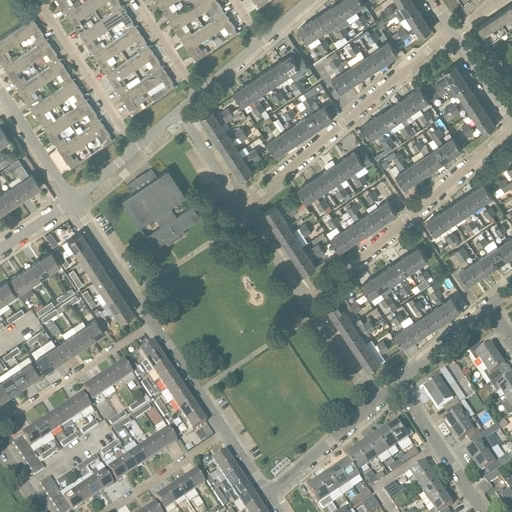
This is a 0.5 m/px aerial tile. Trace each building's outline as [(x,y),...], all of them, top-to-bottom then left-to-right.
[(66,13),(78,5),(75,1),(73,2),(71,0),(56,0),(62,10),(63,9),(66,13)] [(79,33),(89,27),(86,23),(82,25),(79,20),(94,10),(87,0),(86,0),(78,5),(66,13),(65,14),(76,30),(77,29),(79,33)] [(112,12),(121,6),(118,2),(119,1),(117,0),(87,0),(94,10),(108,0),(112,6),(109,8),(112,12)] [(169,20),(178,14),(172,4),(177,0),(155,0),(155,1),(166,17),(167,16),(169,20)] [(211,21),(224,13),(221,9),(222,8),(216,0),(199,0),(190,6),(197,16),(208,9),(212,15),(208,17),(211,21)] [(346,17),(355,11),(348,0),(342,0),(337,4),(346,17)] [(348,0),(355,11),(365,4),(361,0),(348,0)] [(396,15),(400,21),(418,9),(411,0),(408,0),(400,6),(394,10),(393,10),(396,15)] [(461,0),(468,10),(477,2),(475,0),(461,0)] [(336,24),(346,17),(337,4),(327,10),(336,24)] [(125,32),(134,26),(131,22),(132,22),(122,6),(121,6),(112,12),(101,19),(107,30),(122,20),(125,26),(122,28),(125,32)] [(183,40),(195,32),(192,27),(189,30),(185,24),(197,16),(190,6),(178,14),(169,20),(169,21),(179,37),(180,36),(183,40)] [(393,10),(394,10),(391,6),(384,10),(387,15),(393,10)] [(507,30),(511,26),(511,17),(506,8),(497,14),(507,30)] [(413,27),(425,19),(418,9),(400,21),(403,26),(407,31),(413,27)] [(326,30),(336,24),(327,10),(317,16),(326,30)] [(387,15),(390,19),(396,15),(393,10),(387,15)] [(222,29),(229,40),(238,34),(235,29),(235,28),(225,12),(224,13),(211,21),(203,26),(210,36),(222,29)] [(363,23),(368,21),(363,14),(359,17),(363,23)] [(498,36),(507,30),(497,14),(488,20),(498,36)] [(390,19),(387,15),(377,21),(382,29),(386,26),(384,24),(390,19)] [(317,36),(326,30),(317,16),(308,23),(317,36)] [(359,26),(363,23),(359,17),(355,20),(359,26)] [(11,33),(18,43),(32,33),(36,39),(33,41),(36,45),(45,39),(42,35),(43,35),(32,19),(11,33)] [(93,54),(102,47),(99,43),(96,45),(92,40),(107,30),(101,19),(89,27),(79,33),(79,34),(89,50),(90,49),(93,54)] [(420,37),(431,29),(425,19),(413,27),(407,31),(410,35),(416,31),(420,37)] [(489,42),(498,36),(488,20),(479,26),(489,42)] [(307,43),(317,36),(308,23),(298,29),(307,43)] [(138,52),(147,46),(145,42),(146,42),(135,26),(134,26),(125,32),(114,40),(121,50),(135,40),(139,46),(135,48),(138,52)] [(196,61),(205,55),(205,54),(208,52),(205,48),(202,50),(198,44),(210,36),(203,26),(195,32),(183,40),(182,41),(192,57),(193,56),(196,61)] [(400,35),(407,31),(403,26),(397,30),(400,35)] [(340,30),(344,36),(349,33),(344,27),(340,30)] [(340,39),(344,36),(340,30),(336,32),(340,39)] [(410,35),(407,31),(400,35),(401,35),(403,40),(404,39),(410,35)] [(375,41),(379,38),(375,32),(371,35),(375,41)] [(4,67),(13,61),(10,56),(6,59),(3,53),(18,43),(11,33),(0,40),(0,63),(1,63),(4,67)] [(371,44),(375,41),(371,35),(367,37),(371,44)] [(222,43),(219,38),(214,41),(217,46),(222,43)] [(49,66),(58,60),(55,55),(56,55),(46,39),(45,39),(36,45),(24,53),(31,63),(43,56),(49,66)] [(106,74),(115,68),(112,63),(109,65),(105,60),(121,50),(114,40),(102,47),(93,54),(92,54),(102,70),(103,70),(106,74)] [(325,48),(329,46),(325,40),(321,42),(325,48)] [(398,54),(397,52),(389,40),(379,47),(388,61),(398,54)] [(321,51),(325,48),(321,42),(317,45),(321,51)] [(352,56),(356,53),(352,47),(349,43),(345,46),(352,56)] [(356,53),(360,51),(356,44),(352,47),(356,53)] [(127,60),(134,70),(145,63),(149,68),(137,75),(140,80),(161,67),(158,62),(159,62),(148,46),(147,46),(138,52),(127,60)] [(379,67),(388,61),(379,47),(370,53),(379,67)] [(17,87),(26,81),(23,77),(20,79),(16,73),(31,63),(24,53),(13,61),(4,67),(3,67),(13,83),(14,83),(17,87)] [(369,73),(379,67),(370,53),(360,59),(369,73)] [(301,54),(294,59),(291,55),(282,61),(290,75),(295,81),(302,92),(306,89),(299,78),(304,74),(303,72),(309,68),(301,54)] [(340,92),(350,86),(330,56),(326,58),(337,75),(331,79),(340,92)] [(360,80),(350,66),(347,60),(341,63),(337,57),(333,60),(330,56),(350,86),(360,80)] [(63,85),(72,80),(69,76),(70,75),(59,59),(58,60),(49,66),(38,73),(45,83),(59,74),(63,79),(60,81),(63,85)] [(360,80),(369,73),(360,59),(350,66),(360,80)] [(119,94),(133,85),(130,80),(127,82),(124,77),(134,70),(127,60),(115,68),(106,74),(105,74),(116,90),(117,90),(119,94)] [(281,81),(290,75),(282,61),(272,67),(281,81)] [(444,87),(450,82),(461,75),(455,65),(443,72),(447,78),(434,86),(437,91),(444,87)] [(140,80),(148,90),(162,81),(166,86),(162,88),(165,93),(174,87),(171,83),(172,82),(162,66),(161,67),(140,80)] [(271,87),(281,81),(272,67),(262,74),(271,87)] [(30,107),(43,99),(40,94),(33,99),(30,93),(45,83),(38,73),(26,81),(17,87),(16,87),(27,103),(28,103),(30,107)] [(262,94),(271,87),(262,74),(253,80),(262,94)] [(318,81),(314,74),(309,78),(313,84),(318,81)] [(450,97),(457,93),(468,85),(461,75),(450,82),(444,87),(447,91),(450,97)] [(76,106),(85,100),(82,96),(83,95),(72,79),(72,80),(63,85),(52,92),(59,103),(73,94),(76,99),(73,102),(76,106)] [(133,114),(142,108),(139,103),(136,106),(132,100),(148,90),(140,80),(133,85),(119,94),(119,95),(129,111),(130,110),(133,114)] [(243,86),(253,100),(257,106),(261,112),(265,110),(257,97),(262,94),(253,80),(243,86)] [(295,81),(290,84),(295,90),(293,91),(296,95),(302,92),(295,81)] [(464,103),(475,95),(468,85),(457,93),(464,103)] [(243,106),(253,100),(243,86),(234,93),(243,106)] [(444,87),(437,91),(440,96),(447,91),(444,87)] [(333,118),(324,104),(319,108),(310,96),(316,92),(313,88),(303,94),(310,104),(315,111),(324,124),(333,118)] [(410,94),(419,107),(429,101),(420,88),(410,94)] [(280,100),(284,97),(280,91),(276,93),(280,100)] [(44,127),(53,121),(50,117),(47,119),(43,113),(59,103),(52,92),(43,99),(30,107),(29,108),(40,124),(41,123),(44,127)] [(276,102),(280,100),(276,93),(271,96),(276,102)] [(303,94),(299,97),(306,107),(310,104),(303,94)] [(410,114),(419,107),(410,94),(401,100),(410,114)] [(470,113),(482,106),(475,95),(464,103),(470,113)] [(89,126),(98,120),(95,116),(96,115),(86,99),(85,100),(76,106),(65,113),(72,123),(86,114),(90,119),(86,122),(89,126)] [(409,123),(404,117),(410,114),(401,100),(391,107),(400,120),(404,126),(409,123)] [(451,111),(457,107),(454,102),(448,106),(451,111)] [(314,131),(324,124),(315,111),(310,104),(306,107),(301,110),(302,112),(305,117),(314,131)] [(214,138),(225,131),(222,125),(228,121),(243,111),(239,106),(231,112),(225,116),(218,120),(207,128),(214,138)] [(261,112),(257,106),(252,109),(257,115),(261,112)] [(470,113),(474,118),(477,123),(489,116),(482,106),(470,113)] [(225,116),(231,112),(228,107),(222,112),(225,116)] [(391,126),(400,120),(391,107),(382,113),(391,126)] [(454,116),(460,112),(457,107),(451,111),(454,116)] [(291,108),(287,111),(291,117),(295,115),(291,108)] [(207,128),(218,120),(212,110),(200,117),(207,128)] [(287,120),(291,117),(287,111),(283,114),(287,120)] [(423,114),(428,120),(432,117),(428,111),(423,114)] [(57,147),(66,141),(63,137),(60,139),(56,134),(72,123),(65,113),(53,121),(44,127),(43,128),(53,144),(54,143),(57,147)] [(372,119),(381,133),(387,129),(391,126),(382,113),(372,119)] [(423,123),(428,120),(423,114),(419,117),(423,123)] [(484,134),(495,126),(489,116),(477,123),(484,134)] [(314,131),(305,117),(295,123),(304,137),(314,131)] [(371,139),(376,136),(381,142),(386,139),(381,133),(372,119),(363,126),(371,139)] [(103,147),(112,141),(109,136),(110,136),(99,120),(98,120),(89,126),(78,133),(85,144),(100,134),(103,140),(100,142),(103,147)] [(304,137),(295,123),(292,126),(286,130),(295,143),(304,137)] [(411,137),(418,133),(415,128),(413,130),(409,123),(404,126),(409,133),(411,137)] [(468,123),(461,127),(464,131),(471,127),(468,123)] [(268,132),(273,130),(269,124),(264,127),(268,132)] [(0,126),(0,145),(9,140),(0,126)] [(404,135),(409,133),(404,126),(400,129),(404,135)] [(471,127),(464,131),(467,136),(474,132),(471,127)] [(238,137),(245,132),(242,128),(235,132),(238,137)] [(285,150),(295,143),(286,130),(276,136),(285,150)] [(439,137),(435,130),(431,133),(435,140),(439,137)] [(221,148),(232,141),(225,131),(214,138),(221,148)] [(241,141),(248,137),(245,132),(238,137),(241,141)] [(71,168),(80,162),(73,152),(85,144),(78,133),(66,141),(57,147),(56,148),(67,164),(68,163),(71,168)] [(276,156),(285,150),(276,136),(267,143),(276,156)] [(386,139),(390,145),(394,142),(390,136),(386,139)] [(443,163),(452,156),(443,143),(439,137),(435,140),(439,146),(434,149),(443,163)] [(462,150),(453,137),(443,143),(452,156),(462,150)] [(390,145),(386,139),(381,142),(385,148),(390,145)] [(416,143),(420,150),(424,146),(420,140),(416,143)] [(228,158),(239,151),(232,141),(221,148),(228,158)] [(416,152),(420,150),(416,143),(412,146),(416,152)] [(427,145),(424,146),(420,150),(424,156),(433,169),(443,163),(434,149),(431,151),(427,145)] [(235,169),(246,161),(252,157),(258,153),(255,148),(242,156),(239,151),(228,158),(235,169)] [(258,153),(252,157),(255,161),(264,155),(261,151),(258,153)] [(355,171),(364,164),(356,151),(346,158),(355,171)] [(367,166),(374,161),(366,151),(360,155),(367,166)] [(6,158),(9,162),(17,157),(14,153),(6,158)] [(401,153),(397,156),(401,162),(405,159),(401,153)] [(393,158),(397,165),(401,162),(397,156),(393,158)] [(423,175),(433,169),(424,156),(414,162),(423,175)] [(0,164),(2,167),(9,162),(6,158),(0,161),(0,164)] [(345,177),(355,171),(346,158),(336,164),(345,177)] [(21,164),(18,160),(11,164),(14,169),(21,164)] [(241,179),(252,171),(246,161),(235,169),(241,179)] [(405,168),(401,162),(397,165),(401,171),(395,175),(404,188),(414,182),(405,168)] [(414,182),(423,175),(414,162),(405,168),(414,182)] [(14,169),(11,164),(3,169),(6,174),(14,169)] [(29,176),(21,164),(14,169),(22,180),(31,194),(41,187),(32,174),(29,176)] [(340,190),(344,196),(348,194),(348,193),(340,181),(345,177),(336,164),(327,170),(336,183),(340,190)] [(151,169),(127,186),(131,193),(121,200),(139,227),(154,217),(161,227),(145,237),(153,249),(162,243),(164,246),(184,233),(182,229),(199,218),(192,206),(176,216),(169,206),(185,196),(167,170),(157,177),(151,169)] [(317,177),(326,190),(336,183),(327,170),(317,177)] [(363,183),(367,181),(363,174),(359,177),(363,183)] [(308,183),(317,196),(321,194),(326,190),(317,177),(308,183)] [(359,186),(363,183),(359,177),(355,180),(359,186)] [(507,183),(505,179),(504,178),(498,182),(501,187),(507,183)] [(20,201),(31,194),(22,180),(11,187),(20,201)] [(317,205),(321,202),(317,196),(308,183),(298,189),(307,203),(312,199),(317,205)] [(483,203),(493,197),(484,183),(474,190),(483,203)] [(511,188),(507,183),(501,187),(504,192),(511,188)] [(10,207),(20,201),(11,187),(1,194),(10,207)] [(336,193),(340,199),(344,196),(340,190),(336,193)] [(474,210),(483,203),(474,190),(465,196),(474,210)] [(374,191),(370,194),(374,200),(378,197),(374,191)] [(0,213),(0,214),(10,207),(1,194),(0,194),(0,213)] [(374,200),(370,194),(366,197),(370,203),(374,200)] [(464,216),(474,210),(465,196),(455,203),(464,216)] [(325,209),(327,212),(331,210),(325,200),(321,202),(325,209)] [(388,200),(382,204),(378,206),(387,220),(397,213),(388,200)] [(288,212),(292,216),(306,207),(302,202),(295,207),(288,212)] [(321,211),(325,209),(321,202),(317,205),(321,211)] [(288,212),(295,207),(292,203),(285,207),(288,212)] [(455,222),(464,216),(455,203),(446,209),(455,222)] [(351,206),(355,213),(359,210),(355,204),(351,206)] [(271,223),(282,216),(275,206),(264,213),(271,223)] [(368,232),(359,219),(355,213),(351,206),(347,209),(355,222),(350,225),(358,239),(368,232)] [(378,226),(387,220),(378,206),(369,213),(378,226)] [(491,216),(496,213),(492,207),(487,210),(491,216)] [(436,215),(445,229),(455,222),(446,209),(436,215)] [(487,219),(491,216),(487,210),(483,213),(487,219)] [(368,232),(378,226),(369,213),(359,219),(368,232)] [(426,222),(435,235),(445,229),(436,215),(426,222)] [(278,233),(289,226),(282,216),(271,223),(278,233)] [(332,228),(336,226),(332,220),(328,222),(332,228)] [(472,229),(477,226),(472,220),(468,222),(472,229)] [(468,231),(472,229),(468,222),(464,225),(468,231)] [(308,228),(305,223),(299,227),(302,232),(308,228)] [(358,239),(350,225),(340,232),(349,245),(358,239)] [(284,244),(296,236),(292,231),(289,226),(278,233),(284,244)] [(499,236),(503,234),(499,227),(495,230),(499,236)] [(308,228),(302,232),(305,237),(311,232),(308,228)] [(73,251),(87,242),(80,232),(67,241),(73,251)] [(349,245),(340,232),(335,235),(330,238),(339,251),(349,245)] [(449,235),(453,241),(457,238),(453,232),(449,235)] [(449,235),(445,238),(449,244),(453,241),(449,235)] [(291,254),(302,247),(296,236),(284,244),(291,254)] [(484,237),(480,240),(484,246),(489,243),(484,237)] [(511,255),(511,246),(507,239),(498,246),(507,259),(511,255)] [(484,246),(480,240),(476,243),(480,249),(484,246)] [(80,262),(94,253),(87,242),(73,251),(80,262)] [(312,248),(315,253),(322,248),(319,244),(312,248)] [(455,253),(457,255),(461,253),(465,250),(463,246),(455,252),(455,253)] [(507,259),(498,246),(488,252),(497,266),(507,259)] [(298,264),(309,257),(306,252),(302,247),(291,254),(298,264)] [(418,267),(428,260),(419,247),(410,253),(418,267)] [(322,248),(315,253),(318,257),(325,253),(322,248)] [(60,261),(65,258),(60,250),(55,253),(60,261)] [(469,256),(465,250),(461,253),(465,259),(469,256)] [(50,272),(60,265),(51,251),(41,258),(50,272)] [(487,272),(497,266),(488,252),(478,259),(487,272)] [(87,272),(100,263),(94,253),(80,262),(87,272)] [(409,273),(418,267),(410,253),(400,259),(409,273)] [(457,255),(455,253),(449,257),(455,265),(461,261),(465,268),(459,271),(468,285),(478,278),(469,265),(465,259),(461,253),(457,255)] [(305,274),(316,267),(309,257),(298,264),(305,274)] [(40,279),(50,272),(41,258),(31,265),(40,279)] [(65,268),(70,265),(65,258),(60,261),(65,268)] [(390,266),(399,279),(403,286),(408,292),(412,289),(403,277),(409,273),(400,259),(390,266)] [(487,272),(478,259),(469,265),(478,278),(487,272)] [(93,282),(107,273),(100,263),(87,272),(93,282)] [(30,285),(40,279),(31,265),(20,272),(30,285)] [(390,286),(399,279),(390,266),(381,272),(390,286)] [(73,281),(78,278),(73,270),(68,273),(73,281)] [(427,279),(431,276),(426,270),(422,273),(427,279)] [(20,292),(30,285),(20,272),(10,278),(20,292)] [(371,279),(380,292),(384,298),(388,304),(393,302),(387,294),(393,290),(390,286),(381,272),(371,279)] [(100,292),(114,283),(107,273),(93,282),(100,292)] [(422,282),(427,279),(422,273),(418,276),(422,282)] [(82,286),(83,285),(78,278),(73,281),(80,291),(83,288),(82,286)] [(370,298),(380,292),(371,279),(362,285),(370,298)] [(0,292),(6,301),(16,294),(7,281),(0,285),(0,292)] [(107,302),(120,293),(114,283),(100,292),(107,302)] [(408,292),(403,286),(399,288),(403,295),(408,292)] [(64,293),(67,298),(74,293),(71,288),(64,293)] [(434,290),(438,297),(442,294),(438,288),(434,290)] [(87,301),(91,297),(86,290),(82,293),(87,301)] [(438,297),(434,290),(430,293),(434,300),(438,297)] [(59,303),(67,298),(64,293),(56,298),(59,303)] [(113,312),(127,303),(120,293),(107,302),(113,312)] [(71,304),(79,299),(76,295),(68,300),(71,304)] [(92,308),(96,305),(91,297),(87,301),(92,308)] [(442,303),(451,316),(461,310),(452,297),(446,300),(442,303)] [(388,304),(384,298),(380,301),(384,307),(388,304)] [(422,335),(432,329),(423,315),(419,309),(415,303),(412,298),(408,301),(419,318),(414,322),(422,335)] [(359,304),(356,299),(350,304),(353,308),(359,304)] [(64,309),(71,304),(68,300),(61,305),(64,309)] [(423,307),(419,300),(415,303),(419,309),(423,307)] [(43,307),(46,311),(54,306),(51,302),(43,307)] [(335,320),(346,313),(339,302),(328,310),(335,320)] [(395,306),(393,302),(388,304),(393,311),(397,309),(395,306)] [(120,322),(133,313),(127,303),(113,312),(120,322)] [(442,323),(451,316),(442,303),(438,306),(433,309),(442,323)] [(342,330),(353,323),(349,317),(362,309),(359,304),(353,308),(346,313),(335,320),(342,330)] [(39,316),(46,311),(43,307),(36,311),(39,316)] [(48,313),(51,318),(59,313),(55,308),(48,313)] [(14,314),(17,318),(24,313),(21,309),(14,314)] [(442,323),(433,309),(423,315),(432,329),(442,323)] [(100,321),(104,318),(99,310),(95,313),(100,321)] [(41,318),(44,323),(51,318),(48,313),(41,318)] [(400,322),(404,319),(400,313),(396,316),(400,322)] [(9,323),(17,318),(14,314),(6,318),(9,323)] [(396,325),(400,322),(396,316),(392,318),(396,325)] [(105,328),(109,325),(104,318),(100,321),(105,328)] [(94,339),(104,333),(95,319),(85,326),(94,339)] [(349,340),(366,329),(363,324),(359,319),(353,323),(342,330),(349,340)] [(366,329),(373,324),(369,320),(363,324),(366,329)] [(413,342),(422,335),(414,322),(404,328),(413,342)] [(355,351),(367,343),(363,337),(376,329),(373,324),(366,329),(349,340),(355,351)] [(84,346),(94,339),(85,326),(75,332),(84,346)] [(403,348),(413,342),(404,328),(394,335),(403,348)] [(34,335),(37,340),(44,335),(41,330),(34,335)] [(74,353),(84,346),(75,332),(65,339),(74,353)] [(30,345),(37,340),(34,335),(27,340),(30,345)] [(64,359),(74,353),(65,339),(55,346),(64,359)] [(376,345),(380,349),(386,345),(383,340),(376,345)] [(146,361),(159,352),(153,342),(139,351),(146,361)] [(355,351),(362,361),(373,353),(370,349),(367,343),(355,351)] [(483,365),(498,355),(491,344),(483,349),(480,344),(469,351),(473,356),(475,354),(483,365)] [(380,349),(383,354),(389,349),(386,345),(380,349)] [(10,351),(13,356),(20,351),(17,346),(10,351)] [(54,366),(64,359),(55,346),(45,352),(54,366)] [(5,361),(13,356),(10,351),(2,356),(5,361)] [(44,373),(54,366),(45,352),(35,359),(44,373)] [(152,371),(166,362),(159,352),(146,361),(152,371)] [(362,361),(369,371),(380,364),(376,358),(373,353),(362,361)] [(501,376),(500,375),(498,371),(505,366),(498,355),(483,365),(487,371),(484,373),(490,383),(501,376)] [(132,370),(137,367),(132,360),(128,363),(132,370)] [(21,368),(30,382),(40,375),(31,361),(21,368)] [(132,376),(132,375),(123,361),(113,368),(122,382),(125,386),(134,380),(132,376)] [(159,381),(173,372),(166,362),(152,371),(159,381)] [(137,377),(142,374),(137,367),(132,370),(137,377)] [(20,388),(30,382),(21,368),(11,375),(20,388)] [(112,388),(122,382),(113,368),(103,375),(112,388)] [(166,391),(179,382),(173,372),(159,381),(166,391)] [(431,400),(446,389),(443,384),(445,382),(439,372),(428,379),(431,384),(424,389),(431,400)] [(10,395),(20,388),(11,375),(1,381),(10,395)] [(102,395),(112,388),(103,375),(93,381),(102,395)] [(504,397),(511,391),(511,376),(504,381),(501,376),(490,383),(497,393),(500,391),(504,397)] [(145,390),(150,387),(145,380),(141,383),(145,390)] [(0,401),(10,395),(1,381),(0,381),(0,401)] [(92,402),(102,395),(93,381),(83,388),(92,402)] [(172,401),(186,392),(179,382),(166,391),(172,401)] [(151,397),(155,394),(150,387),(145,390),(151,397)] [(449,411),(460,403),(453,393),(450,395),(446,389),(431,400),(438,410),(446,405),(449,411)] [(179,411),(193,402),(186,392),(172,401),(179,411)] [(81,415),(91,408),(82,394),(72,401),(81,415)] [(136,403),(139,407),(149,401),(145,395),(143,397),(143,398),(136,403)] [(159,410),(164,407),(159,400),(154,403),(159,410)] [(71,421),(81,415),(72,401),(62,408),(71,421)] [(186,421),(199,412),(193,402),(179,411),(186,421)] [(132,412),(139,407),(136,403),(129,408),(132,412)] [(452,431),(468,421),(464,415),(467,413),(460,403),(449,411),(453,416),(445,420),(452,431)] [(141,409),(143,414),(151,409),(148,405),(141,409)] [(164,417),(168,414),(164,407),(159,410),(164,417)] [(61,428),(71,421),(62,408),(52,414),(61,428)] [(130,416),(133,421),(143,414),(141,409),(133,414),(130,416)] [(116,416),(119,421),(127,416),(124,411),(116,416)] [(192,431),(206,423),(199,412),(186,421),(192,431)] [(51,435),(61,428),(52,414),(41,421),(51,435)] [(112,425),(119,421),(116,416),(109,421),(112,425)] [(399,420),(408,437),(414,434),(410,427),(405,417),(399,420)] [(120,423),(123,427),(131,422),(128,418),(120,423)] [(87,425),(90,430),(98,425),(95,420),(87,425)] [(172,430),(177,427),(172,420),(167,423),(172,430)] [(41,441),(51,435),(41,421),(31,428),(41,441)] [(387,428),(398,445),(408,438),(397,421),(387,428)] [(470,442),(481,435),(474,425),(471,427),(468,421),(452,431),(460,442),(467,437),(470,442)] [(116,432),(123,427),(120,423),(113,428),(116,432)] [(201,441),(214,433),(208,424),(196,432),(201,441)] [(83,435),(90,430),(87,425),(80,430),(83,435)] [(177,437),(182,434),(177,427),(172,430),(177,437)] [(30,448),(41,441),(31,428),(21,434),(22,436),(26,442),(30,447),(30,448)] [(167,449),(177,442),(168,428),(157,435),(167,449)] [(388,452),(398,445),(387,428),(376,435),(388,452)] [(67,439),(70,443),(78,438),(75,434),(67,439)] [(156,456),(167,449),(157,435),(147,442),(156,456)] [(378,459),(388,452),(376,435),(366,442),(378,459)] [(474,463),(489,453),(485,447),(488,445),(481,435),(470,442),(474,447),(466,452),(474,463)] [(16,448),(26,442),(22,436),(12,443),(16,448)] [(63,448),(70,443),(67,439),(60,444),(63,448)] [(26,442),(16,448),(20,454),(30,447),(26,442)] [(107,447),(111,451),(118,446),(115,442),(107,447)] [(146,462),(156,456),(147,442),(137,448),(146,462)] [(367,466),(378,459),(366,442),(356,449),(367,466)] [(30,447),(20,454),(23,459),(33,452),(30,448),(30,447)] [(47,452),(50,456),(58,451),(55,447),(47,452)] [(103,456),(111,451),(107,447),(100,452),(103,456)] [(136,469),(146,462),(137,448),(127,455),(136,469)] [(357,473),(367,466),(356,449),(346,455),(349,460),(357,473)] [(405,456),(408,461),(419,454),(416,449),(405,456)] [(218,470),(232,461),(225,451),(211,460),(218,470)] [(33,452),(23,459),(27,465),(37,458),(33,452)] [(40,457),(43,461),(50,456),(47,452),(40,457)] [(492,474),(497,471),(503,467),(496,457),(493,459),(489,453),(474,463),(481,474),(488,469),(492,474)] [(126,476),(136,469),(127,455),(117,462),(126,476)] [(37,458),(27,465),(30,470),(41,463),(37,458)] [(84,463),(87,467),(94,462),(91,458),(84,463)] [(395,463),(398,468),(405,463),(402,459),(395,463)] [(360,477),(357,473),(349,460),(338,466),(350,484),(360,477)] [(225,481),(238,471),(232,461),(218,470),(225,481)] [(116,482),(126,476),(117,462),(107,468),(116,482)] [(413,477),(409,480),(413,486),(416,483),(432,473),(425,462),(409,473),(413,477)] [(41,463),(30,470),(34,476),(44,469),(41,463)] [(79,472),(87,467),(84,463),(76,468),(79,472)] [(392,472),(398,468),(395,463),(389,468),(392,472)] [(339,490),(350,484),(338,466),(328,473),(339,490)] [(205,480),(209,477),(204,469),(200,472),(205,480)] [(63,476),(66,481),(74,476),(71,471),(63,476)] [(93,477),(103,491),(113,484),(104,471),(93,477)] [(195,491),(205,484),(196,471),(185,477),(195,491)] [(231,491),(245,481),(238,471),(225,481),(231,491)] [(492,474),(484,479),(488,485),(500,476),(497,471),(492,474)] [(378,481),(375,477),(372,472),(365,476),(369,481),(368,481),(371,486),(378,481)] [(375,477),(378,481),(385,477),(382,472),(375,477)] [(329,497),(339,490),(328,473),(318,480),(329,497)] [(423,494),(439,484),(432,473),(416,483),(423,494)] [(59,485),(66,481),(63,476),(56,481),(59,485)] [(43,489),(53,482),(49,477),(39,483),(43,489)] [(92,498),(103,491),(93,477),(83,484),(92,498)] [(184,498),(195,491),(185,477),(175,484),(184,498)] [(210,487),(214,484),(209,477),(205,480),(210,487)] [(319,504),(329,497),(318,480),(307,487),(319,504)] [(238,501),(252,492),(245,481),(231,491),(238,501)] [(53,482),(43,489),(46,494),(57,488),(53,482)] [(402,493),(406,490),(403,486),(399,488),(395,482),(384,489),(391,500),(402,493)] [(82,505),(92,498),(83,484),(73,491),(82,505)] [(174,504),(184,498),(175,484),(165,491),(174,504)] [(430,504),(446,494),(439,484),(423,494),(430,504)] [(57,488),(46,494),(50,500),(60,493),(57,488)] [(218,499),(223,496),(218,489),(213,492),(218,499)] [(358,498),(361,502),(371,495),(368,490),(357,497),(358,498)] [(502,490),(496,494),(498,498),(498,499),(507,511),(511,511),(511,492),(511,490),(505,494),(502,490)] [(72,511),(82,505),(73,491),(63,498),(64,499),(67,504),(71,510),(72,511)] [(164,511),(174,504),(165,491),(155,497),(164,511)] [(245,511),(258,502),(252,492),(238,501),(245,511)] [(60,493),(50,500),(54,505),(64,499),(63,498),(60,493)] [(405,499),(402,493),(391,500),(394,506),(405,499)] [(429,511),(448,511),(450,511),(448,508),(452,505),(446,494),(430,504),(434,509),(429,511)] [(223,507),(227,504),(223,496),(218,499),(223,507)] [(362,504),(365,509),(376,502),(373,497),(362,504)] [(351,502),(354,506),(361,502),(358,498),(351,502)] [(64,499),(54,505),(57,511),(67,504),(64,499)] [(398,511),(408,504),(405,499),(394,506),(398,511)] [(245,511),(264,511),(265,511),(258,502),(245,511)]
